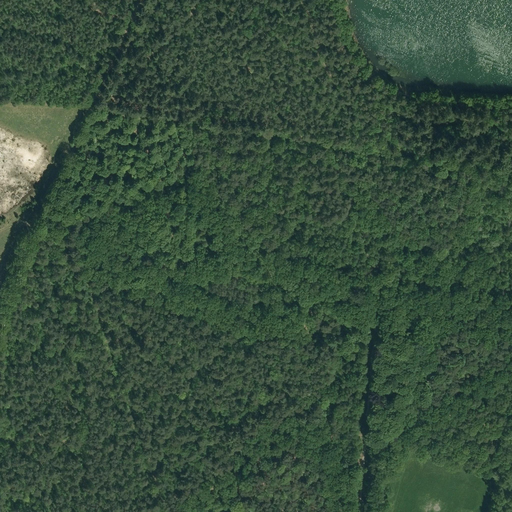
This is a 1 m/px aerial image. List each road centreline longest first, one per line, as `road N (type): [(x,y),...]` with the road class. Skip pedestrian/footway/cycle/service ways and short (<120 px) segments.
road 1 (track): [(511,165),(104,107)]
road 2 (track): [(326,0),(348,59),(394,94),(511,106)]
road 3 (track): [(0,318),(27,238),(93,105)]
